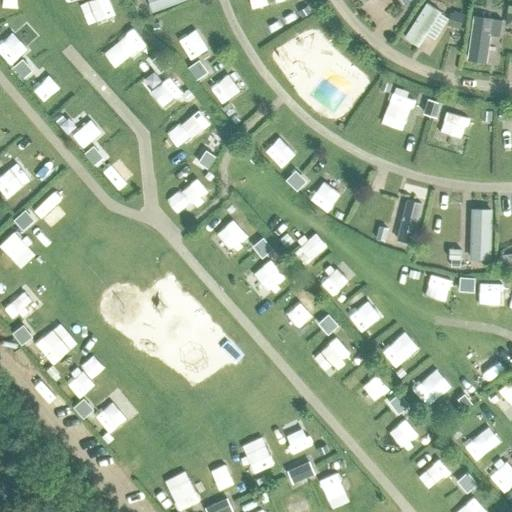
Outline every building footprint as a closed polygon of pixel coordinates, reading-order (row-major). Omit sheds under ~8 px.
[(148,0),(153,10),(180,0),(148,0)] [(420,47),(442,12),(426,3),(405,37),(420,47)] [(461,29),(465,17),(451,13),(447,24),(461,29)] [(488,61),(494,18),(475,15),(469,58),(488,61)] [(349,104),(357,83),(335,74),(327,95),(349,104)] [(199,110),(212,98),(197,82),(184,94),(199,110)] [(473,126),(480,104),(465,98),(457,121),(473,126)] [(435,117),(439,104),(426,100),(422,113),(435,117)] [(271,101),(257,114),(269,127),(283,113),(271,101)] [(235,110),(228,103),(222,108),(229,116),(235,110)] [(412,244),(423,204),(407,200),(397,240),(412,244)] [(488,254),(489,210),(472,210),(471,254),(488,254)] [(386,241),(389,228),(380,226),(377,239),(386,241)] [(461,248),(448,248),(448,258),(450,258),(450,264),(460,264),(460,258),(461,258),(461,248)] [(339,271),(353,283),(365,270),(351,258),(339,271)] [(511,272),(498,272),(498,292),(511,292),(511,272)] [(405,338),(410,353),(424,348),(419,333),(405,338)] [(460,380),(459,369),(442,370),(442,381),(460,380)] [(444,413),(438,405),(432,410),(438,418),(444,413)] [(461,432),(455,424),(449,429),(455,437),(461,432)] [(314,472),(308,460),(288,469),(293,481),(314,472)] [(222,511),(231,508),(226,497),(205,506),(207,511),(222,511)]
